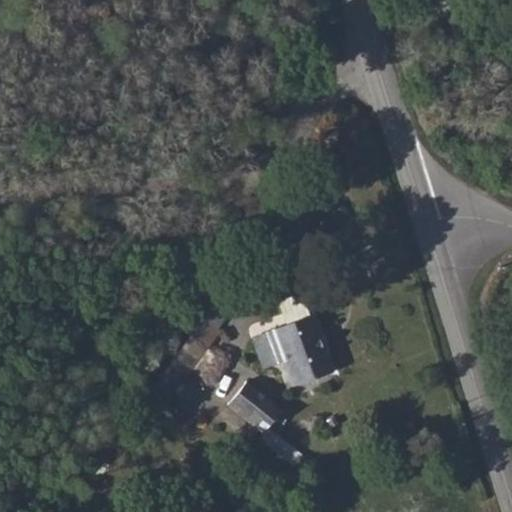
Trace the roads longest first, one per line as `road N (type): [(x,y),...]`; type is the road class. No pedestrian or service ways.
road 1 (tertiary): [(425,216),(511,499)]
road 2 (tertiary): [(354,0),(425,216)]
